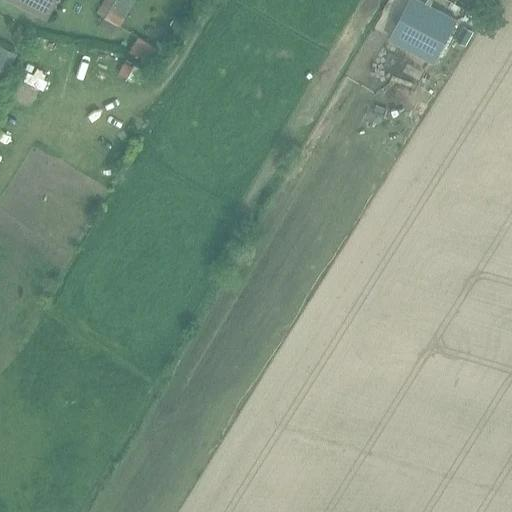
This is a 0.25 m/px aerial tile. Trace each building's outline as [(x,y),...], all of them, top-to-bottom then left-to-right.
[(18,0),(48,15),(55,0),(18,0)] [(111,0),(101,19),(118,28),(133,0),(111,0)] [(418,0),(411,0),(390,39),(434,63),(457,21),(418,0)] [(78,121),(74,131),(102,141),(106,131),(78,121)] [(64,133),(62,142),(91,151),(94,142),(64,133)] [(0,159),(0,170),(4,173),(9,165),(0,159)]
